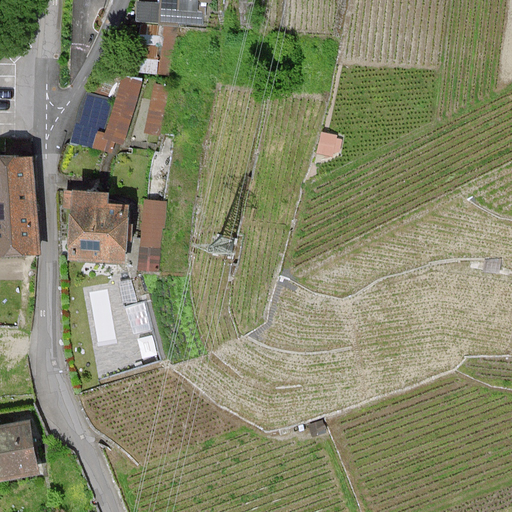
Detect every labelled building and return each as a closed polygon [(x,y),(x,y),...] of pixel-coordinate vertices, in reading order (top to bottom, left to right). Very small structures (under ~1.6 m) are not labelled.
[(159,0),(159,4),(137,1),(136,22),(160,22),(203,25),(204,2),(212,3),(212,0),(159,0)] [(160,28),(142,27),(138,71),(156,72),(160,28)] [(84,90),(70,142),(116,154),(120,144),(125,145),(143,79),(122,76),(114,99),(84,90)] [(170,87),(153,83),(144,133),(159,136),(170,87)] [(338,135),(322,132),(317,154),(333,157),(338,135)] [(34,156),(0,156),(0,257),(36,256),(34,156)] [(73,190),(68,260),(126,264),(130,205),(108,203),(109,193),(73,190)] [(167,201),(144,199),(138,270),(158,271),(162,229),(165,229),(167,201)] [(328,432),(324,420),(309,425),(313,437),(328,432)] [(27,426),(0,430),(0,477),(36,471),(27,426)]
